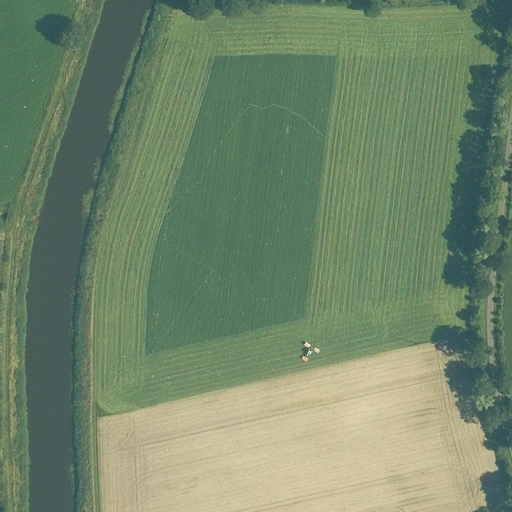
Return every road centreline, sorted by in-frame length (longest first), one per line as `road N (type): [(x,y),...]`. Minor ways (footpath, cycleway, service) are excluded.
road 1 (track): [(8,511),(14,229),(79,0)]
road 2 (residential): [(511,440),(497,397),(488,299),(511,124)]
